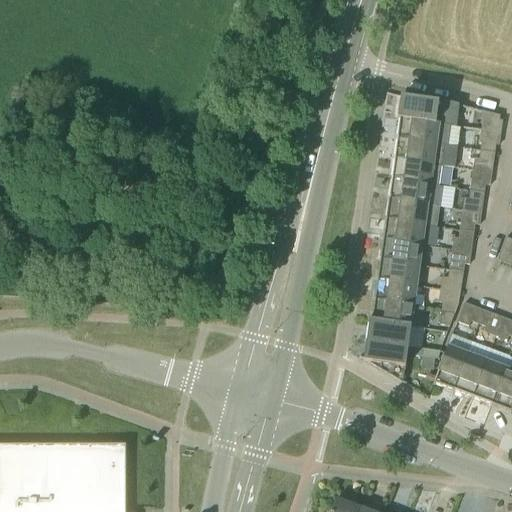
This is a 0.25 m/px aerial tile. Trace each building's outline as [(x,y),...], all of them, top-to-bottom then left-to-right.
[(400,99),(397,121),(439,126),(443,110),(438,108),(438,105),(400,99)] [(500,117),(482,113),(481,120),(499,123),(500,117)] [(450,128),(439,126),(397,121),(399,121),(397,141),(444,147),(447,148),(450,128)] [(394,161),(433,167),(441,168),(444,147),(397,141),(394,161)] [(481,144),(480,153),(495,155),(496,146),(481,144)] [(494,163),(495,155),(480,153),(479,161),(494,163)] [(441,168),(433,167),(394,161),(391,181),(430,187),(438,188),(441,168)] [(442,189),(438,188),(430,187),(391,181),(388,202),(428,207),(440,209),(442,189)] [(471,184),(470,192),(484,194),(485,186),(471,184)] [(483,203),(484,194),(470,192),(468,201),(483,203)] [(388,202),(385,222),(425,227),(428,207),(388,202)] [(385,222),(382,242),(422,247),(425,227),(385,222)] [(460,224),(459,232),(474,234),(475,226),(460,224)] [(473,243),(474,234),(459,232),(458,241),(473,243)] [(497,262),(509,266),(511,257),(511,241),(506,239),(497,262)] [(422,247),(382,242),(380,262),(419,268),(422,247)] [(416,288),(419,268),(380,262),(377,282),(416,288)] [(450,263),(449,272),(463,274),(465,265),(450,263)] [(462,282),(463,274),(449,272),(448,280),(462,282)] [(416,288),(377,282),(374,303),(413,308),(416,288)] [(424,309),(413,308),(374,303),(371,322),(369,322),(411,328),(421,330),(424,309)] [(443,304),(441,314),(454,316),(458,306),(443,304)] [(484,312),(476,309),(470,323),(478,326),(484,312)] [(486,329),(492,315),(484,312),(478,326),(486,329)] [(454,316),(441,314),(439,326),(450,328),(454,316)] [(411,328),(369,322),(366,342),(408,349),(411,328)] [(422,351),(408,349),(366,342),(363,364),(369,365),(403,384),(407,356),(421,358),(422,351)] [(453,394),(467,355),(447,348),(433,387),(434,387),(435,386),(453,393),(452,394),(453,394)] [(422,351),(421,358),(438,361),(440,353),(422,351)] [(467,355),(453,394),(454,393),(472,400),(471,401),(472,401),(486,363),(467,355)] [(486,363),(472,401),(472,402),(473,400),(491,407),(490,408),(491,408),(505,370),(486,363)] [(511,372),(505,370),(491,408),(491,409),(492,407),(510,414),(510,415),(511,416),(511,412),(511,372)] [(74,447),(0,447),(0,511),(125,511),(125,471),(125,447),(74,448),(74,447)] [(331,511),(359,511),(360,510),(336,500),(331,511)]
